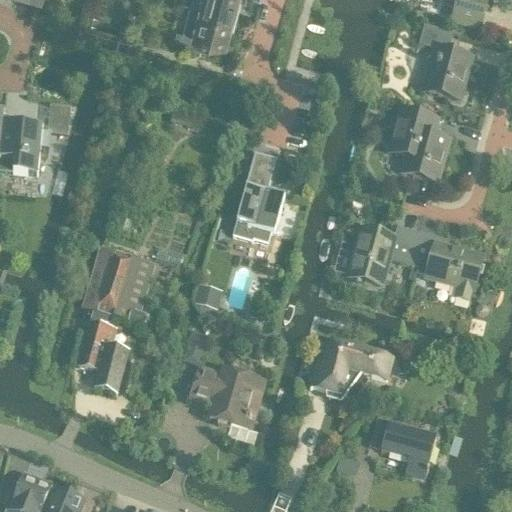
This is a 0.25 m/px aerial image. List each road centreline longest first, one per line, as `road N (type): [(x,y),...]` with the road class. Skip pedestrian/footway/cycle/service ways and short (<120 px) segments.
road 1 (residential): [(410,207),(471,221),(511,75)]
road 2 (tertiary): [(183,511),(0,431)]
road 3 (residential): [(278,131),(283,111),(260,69),(276,0)]
